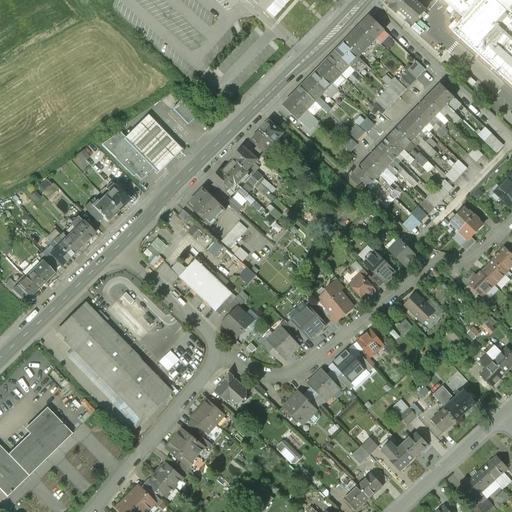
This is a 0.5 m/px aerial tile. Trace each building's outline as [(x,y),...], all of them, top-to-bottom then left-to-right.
[(386,0),(386,1),(392,6),(389,8),(404,21),(407,18),(414,24),(425,11),(413,0),(386,0)] [(511,17),(493,0),(441,0),(463,20),(452,32),(511,85),(511,17)] [(511,0),(493,0),(511,17),(511,0)] [(366,22),(361,26),(375,40),(381,45),(389,36),(370,17),(365,21),(366,22)] [(361,26),(353,35),(367,49),(375,40),(361,26)] [(353,35),(344,44),(358,57),(367,49),(353,35)] [(344,44),(336,53),(350,66),(358,74),(366,65),(358,57),(344,44)] [(336,53),(327,62),(341,75),(350,66),(336,53)] [(327,62),(318,71),(332,84),(341,75),(327,62)] [(416,62),(408,71),(416,79),(425,70),(416,62)] [(318,71),(310,79),(324,93),(332,84),(318,71)] [(315,102),(324,93),(310,79),(302,88),(315,102)] [(396,80),(389,87),(399,97),(406,90),(396,80)] [(451,110),(454,113),(461,105),(440,85),(433,93),(451,110)] [(389,87),(381,96),(391,106),(399,97),(389,87)] [(307,110),(315,102),(302,88),(293,97),(307,110)] [(426,100),(440,113),(443,110),(447,114),(451,110),(433,93),(426,100)] [(381,96),(376,101),(386,111),(391,106),(381,96)] [(284,106),(298,120),(307,110),(293,97),(288,102),(284,106)] [(418,107),(437,125),(440,121),(436,117),(440,113),(426,100),(418,107)] [(172,110),(187,126),(196,117),(180,102),(172,110)] [(374,107),(367,115),(375,122),(382,115),(374,107)] [(411,115),(425,128),(429,125),(433,129),(437,125),(418,107),(411,115)] [(454,113),(451,110),(447,114),(452,119),(456,115),(454,113)] [(404,122),(428,145),(431,141),(422,132),(425,128),(411,115),(404,122)] [(152,167),(153,168),(152,170),(157,175),(181,151),(147,116),(124,139),(131,146),(134,143),(155,164),(152,167)] [(270,121),(261,131),(275,143),(280,138),(283,134),(270,121)] [(397,129),(411,143),(414,140),(424,149),(428,145),(404,122),(397,129)] [(304,124),(299,129),(307,135),(311,131),(304,124)] [(440,128),(437,125),(433,129),(438,134),(442,130),(440,128)] [(397,129),(390,137),(413,159),(417,156),(408,146),(411,143),(397,129)] [(442,130),(438,134),(443,138),(446,134),(442,130)] [(250,141),(264,154),(275,143),(261,131),(250,141)] [(152,170),(153,168),(152,167),(155,164),(134,143),(131,146),(124,139),(119,134),(101,145),(115,159),(115,160),(133,178),(135,175),(141,181),(152,170)] [(504,146),(492,135),(485,142),(496,154),(504,146)] [(347,137),(341,144),(351,152),(357,146),(347,137)] [(383,144),(397,158),(400,154),(410,163),(413,159),(390,137),(383,144)] [(280,138),(275,143),(286,154),(291,148),(280,138)] [(306,147),(296,140),(292,146),(302,153),(306,147)] [(376,152),(394,169),(397,165),(393,161),(397,158),(383,144),(376,152)] [(434,151),(428,145),(424,149),(430,155),(434,151)] [(234,161),(247,172),(251,168),(258,161),(244,148),(233,159),(234,161)] [(483,156),(476,148),(468,156),(476,163),(483,156)] [(368,159),(382,173),(386,169),(390,173),(394,169),(376,152),(368,159)] [(417,156),(413,159),(422,168),(428,162),(419,154),(417,156)] [(361,167),(379,184),(383,180),(379,176),(382,173),(368,159),(361,167)] [(422,168),(413,159),(410,163),(409,164),(421,176),(426,171),(422,168)] [(236,183),(238,185),(245,178),(249,174),(247,172),(234,161),(223,172),(236,183)] [(468,169),(459,161),(452,168),(453,169),(460,176),(468,169)] [(403,171),(397,165),(394,169),(399,174),(403,171)] [(358,185),(362,182),(383,202),(390,195),(388,192),(379,184),(361,167),(350,178),(358,185)] [(264,179),(251,168),(247,172),(249,174),(260,184),(264,179)] [(394,169),(390,173),(395,178),(399,174),(394,169)] [(446,176),(453,184),(460,176),(453,169),(446,176)] [(403,171),(399,174),(408,183),(412,179),(403,170),(403,171)] [(222,190),(229,197),(233,193),(230,190),(232,187),(236,183),(223,172),(222,171),(212,181),(216,185),(214,187),(220,192),(222,190)] [(256,188),(260,184),(249,174),(245,178),(256,188)] [(495,194),(509,207),(511,204),(511,174),(509,178),(510,179),(495,194)] [(391,188),(383,180),(379,184),(388,192),(391,188)] [(440,185),(449,193),(454,188),(445,180),(440,185)] [(238,185),(236,183),(232,187),(238,193),(242,189),(238,185)] [(433,192),(442,201),(449,194),(449,193),(440,185),(433,192)] [(104,198),(118,212),(129,201),(114,186),(108,191),(109,193),(104,198)] [(242,189),(238,193),(237,194),(246,201),(250,196),(242,189)] [(188,206),(210,227),(225,211),(203,190),(188,206)] [(426,200),(435,209),(442,201),(433,192),(426,200)] [(103,218),(108,223),(118,212),(104,198),(99,203),(98,201),(92,207),(103,218)] [(235,199),(230,198),(226,203),(237,213),(243,207),(235,199)] [(426,200),(420,206),(429,214),(435,209),(426,200)] [(336,201),(327,211),(337,219),(346,209),(336,201)] [(98,223),(103,218),(92,207),(87,212),(98,223)] [(451,224),(459,232),(475,216),(473,215),(472,215),(471,216),(464,209),(456,217),(450,223),(451,224)] [(192,219),(183,211),(178,217),(187,225),(192,219)] [(419,223),(424,218),(417,211),(412,216),(419,223)] [(450,223),(456,217),(452,213),(441,224),(446,229),(451,224),(450,223)] [(475,216),(459,232),(467,240),(468,241),(471,238),(483,226),(478,222),(479,221),(475,216)] [(75,230),(87,243),(96,234),(84,222),(83,222),(79,218),(71,226),(75,230)] [(239,222),(219,243),(228,250),(247,229),(239,222)] [(87,243),(75,230),(67,239),(78,251),(87,243)] [(67,239),(63,235),(54,243),(58,247),(70,260),(78,251),(67,239)] [(471,238),(468,241),(467,240),(461,247),(467,252),(476,243),(471,238)] [(416,257),(399,241),(389,251),(406,267),(416,257)] [(150,246),(146,250),(154,258),(159,253),(150,246)] [(59,265),(62,268),(70,260),(58,247),(49,256),(51,257),(59,265)] [(235,254),(243,262),(250,254),(242,247),(235,254)] [(493,261),(506,274),(511,267),(511,255),(508,252),(505,248),(500,253),(500,252),(496,256),(492,261),(493,261)] [(376,275),(384,283),(395,273),(386,264),(377,256),(372,250),(362,260),(377,274),(376,275)] [(377,256),(386,264),(390,260),(381,252),(377,256)] [(42,263),(42,262),(52,272),(55,269),(47,260),(41,254),(37,258),(42,263)] [(51,257),(47,260),(55,269),(59,265),(51,257)] [(208,304),(215,312),(232,294),(231,294),(233,291),(226,284),(224,287),(216,279),(218,277),(198,258),(188,269),(187,269),(186,269),(187,270),(178,262),(174,267),(171,270),(179,278),(182,281),(180,284),(183,287),(186,284),(192,290),(190,291),(193,294),(195,292),(205,302),(203,303),(206,306),(208,304)] [(485,269),(481,273),(494,286),(495,286),(507,274),(506,274),(493,261),(489,265),(485,269)] [(34,271),(46,283),(55,275),(52,272),(42,262),(42,263),(34,271)] [(241,275),(250,283),(258,274),(249,266),(241,275)] [(370,286),(374,282),(371,279),(363,270),(358,274),(360,276),(370,286)] [(46,283),(34,271),(26,279),(38,291),(46,283)] [(478,295),(482,298),(494,286),(481,273),(480,273),(477,276),(476,276),(472,280),(473,281),(468,285),(478,295)] [(384,283),(376,275),(371,279),(374,282),(380,288),(384,283)] [(350,285),(364,301),(369,296),(372,296),(372,293),(374,291),(370,286),(360,276),(350,285)] [(339,292),(344,288),(336,278),(331,282),(333,285),(333,284),(339,292)] [(26,297),(29,300),(38,291),(26,279),(17,287),(26,297)] [(6,286),(12,292),(17,287),(10,281),(6,286)] [(327,293),(345,315),(353,309),(339,292),(333,284),(333,285),(325,291),(327,293)] [(474,299),(478,295),(468,285),(464,289),(474,299)] [(26,297),(17,287),(12,292),(22,301),(26,297)] [(338,321),(345,315),(327,293),(319,299),(328,309),(332,314),(338,321)] [(236,298),(232,294),(215,312),(220,316),(225,311),(236,298)] [(405,306),(423,324),(433,314),(433,313),(425,305),(415,295),(405,306)] [(237,297),(236,298),(225,311),(231,316),(238,308),(238,309),(243,303),(237,297)] [(444,313),(430,300),(425,305),(433,313),(433,314),(438,319),(444,313)] [(308,307),(315,314),(319,310),(310,301),(306,305),(308,307)] [(58,334),(142,419),(171,390),(100,318),(103,316),(98,311),(95,314),(87,305),(58,334)] [(308,307),(300,314),(318,333),(326,326),(315,314),(308,307)] [(227,330),(237,339),(253,322),(238,309),(238,308),(231,316),(223,324),(229,328),(227,330)] [(310,341),(318,333),(300,314),(293,322),(299,329),(310,341)] [(333,325),(338,321),(332,314),(327,318),(333,325)] [(299,329),(293,322),(291,320),(287,324),(295,333),(299,329)] [(282,327),(289,335),(293,331),(284,321),(279,326),(281,328),(282,327)] [(406,321),(398,328),(404,335),(412,328),(406,321)] [(281,328),(274,334),(292,353),(299,346),(289,335),(282,327),(281,328)] [(382,347),(374,336),(370,331),(357,342),(363,350),(364,350),(370,357),(382,347)] [(374,336),(382,347),(385,350),(390,346),(378,332),(374,336)] [(274,349),(284,360),(292,353),(274,334),(267,341),(274,349)] [(274,349),(267,341),(265,338),(259,344),(269,354),(274,349)] [(463,339),(457,345),(465,353),(471,348),(463,339)] [(247,348),(252,353),(256,349),(251,344),(247,348)] [(487,355),(494,362),(502,354),(495,347),(487,355)] [(340,356),(363,381),(370,374),(368,372),(356,359),(347,349),(340,356)] [(494,362),(506,373),(511,367),(511,354),(507,349),(502,354),(494,362)] [(169,371),(181,359),(172,350),(160,362),(169,371)] [(486,371),(494,362),(487,355),(483,351),(474,359),(486,371)] [(373,369),(361,355),(356,359),(368,372),(373,369)] [(340,356),(332,363),(341,373),(354,386),(355,388),(363,381),(340,356)] [(506,373),(494,362),(486,371),(481,375),(493,387),(506,373)] [(314,377),(332,396),(340,389),(333,382),(322,370),(314,377)] [(354,386),(341,373),(337,377),(337,378),(346,387),(349,390),(354,386)] [(230,402),(233,404),(241,404),(247,397),(246,389),(235,380),(233,380),(233,378),(234,378),(233,377),(231,374),(227,375),(225,377),(225,380),(223,380),(213,391),(228,404),(230,402)] [(311,388),(325,403),(332,396),(314,377),(307,384),(311,388)] [(333,382),(340,389),(341,391),(346,387),(337,378),(333,382)] [(433,396),(445,409),(454,400),(442,387),(433,396)] [(320,406),(321,407),(325,403),(311,388),(306,392),(320,406)] [(425,388),(419,394),(423,398),(429,393),(425,388)] [(445,409),(456,421),(477,402),(466,390),(454,400),(445,409)] [(320,406),(306,392),(302,397),(301,398),(316,411),(320,406)] [(296,419),(302,426),(316,411),(301,398),(302,397),(299,394),(295,394),(293,396),(295,397),(285,408),(284,408),(296,419)] [(208,402),(217,410),(221,406),(212,398),(208,402)] [(199,410),(215,425),(223,416),(217,410),(208,402),(207,401),(199,410)] [(347,428),(362,413),(353,404),(338,418),(347,428)] [(414,405),(409,409),(416,417),(417,418),(422,414),(414,405)] [(296,419),(284,408),(285,408),(283,407),(279,411),(292,424),(296,419)] [(0,489),(7,497),(72,434),(47,409),(25,431),(29,435),(8,455),(0,446),(0,489)] [(416,417),(409,409),(400,418),(407,426),(416,417)] [(456,421),(445,409),(431,421),(443,434),(456,421)] [(201,428),(207,434),(215,425),(199,410),(190,419),(192,420),(201,428)] [(196,433),(201,428),(192,420),(187,426),(196,433)] [(182,462),(189,468),(189,467),(205,449),(204,449),(205,448),(197,441),(184,431),(180,435),(178,434),(169,445),(171,447),(168,450),(182,462)] [(403,447),(414,459),(427,446),(416,435),(403,447)] [(197,441),(205,448),(204,449),(205,449),(207,451),(212,445),(201,437),(197,441)] [(370,439),(361,448),(369,457),(378,448),(370,439)] [(400,471),(414,459),(403,447),(396,439),(382,452),(400,471)] [(369,457),(361,448),(352,457),(360,465),(369,457)] [(496,457),(483,469),(494,481),(507,469),(496,457)] [(166,464),(174,472),(178,467),(167,458),(163,463),(165,465),(166,464)] [(182,462),(178,467),(188,475),(192,469),(189,467),(189,468),(182,462)] [(157,473),(174,488),(182,479),(174,472),(166,464),(165,465),(157,473)] [(494,481),(483,469),(469,481),(480,493),(494,481)] [(158,490),(166,497),(174,488),(157,473),(150,482),(158,490)] [(358,487),(369,499),(382,487),(371,475),(358,487)] [(153,494),(158,490),(150,482),(148,480),(143,484),(152,493),(153,494)] [(349,495),(358,487),(352,480),(343,488),(349,495)] [(127,498),(141,511),(146,511),(154,505),(155,504),(147,497),(137,487),(127,498)] [(355,511),(369,499),(358,487),(349,495),(344,499),(355,511)] [(147,497),(155,504),(154,505),(157,508),(162,503),(153,494),(152,493),(147,497)] [(119,511),(141,511),(127,498),(116,508),(119,511)] [(476,507),(480,511),(487,511),(493,507),(485,498),(476,507)]
